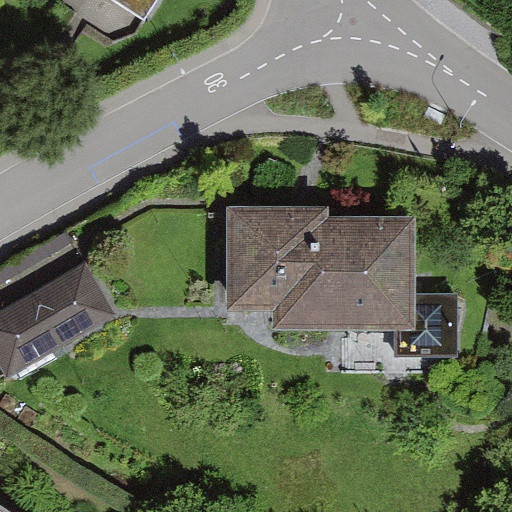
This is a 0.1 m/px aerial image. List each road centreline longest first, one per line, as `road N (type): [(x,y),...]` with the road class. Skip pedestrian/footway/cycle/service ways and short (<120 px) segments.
road 1 (residential): [(0,211),(372,19)]
road 2 (residential): [(511,114),(372,19)]
